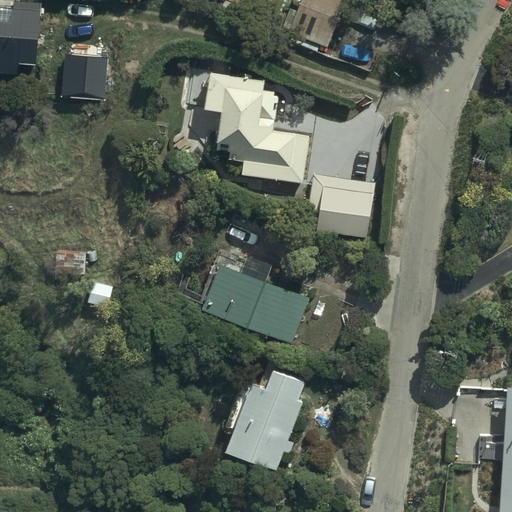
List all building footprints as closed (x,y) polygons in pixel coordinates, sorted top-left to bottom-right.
[(346,0),(299,0),(290,27),(332,42),(346,0)] [(50,7),(0,2),(0,42),(13,44),(12,58),(38,61),(39,51),(45,52),(50,7)] [(193,100),(207,101),(206,111),(223,114),(218,144),(231,145),(230,154),(232,154),(231,164),(245,166),(243,181),(304,189),(310,143),(272,138),(274,127),(286,128),(288,116),(278,115),(279,105),(274,104),(274,99),(264,97),(266,83),(211,75),(210,83),(194,82),(193,100)] [(373,192),(314,181),(306,227),(317,229),(316,233),(364,242),(373,192)] [(87,280),(87,262),(57,261),(57,281),(87,282),(87,280)] [(202,312),(245,331),(242,337),(264,346),(267,340),(291,350),(310,306),(267,288),(274,271),(249,261),(242,277),(221,268),(202,312)] [(511,378),(509,378),(501,507),(511,507),(511,378)] [(223,443),(230,445),(223,464),(275,485),(282,467),(288,469),(291,460),(285,458),(301,419),(297,417),(305,395),(272,383),(265,400),(251,395),(248,401),(241,398),(223,443)]
